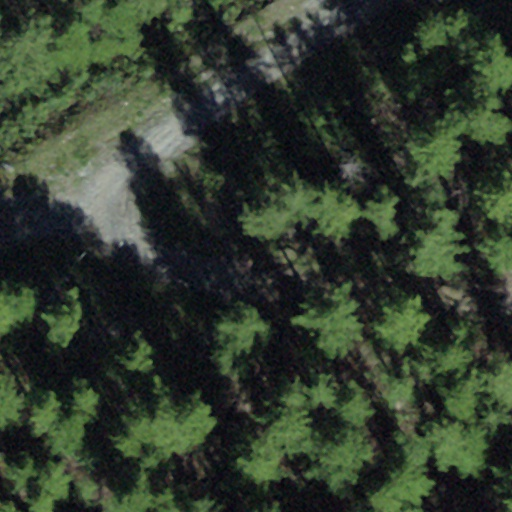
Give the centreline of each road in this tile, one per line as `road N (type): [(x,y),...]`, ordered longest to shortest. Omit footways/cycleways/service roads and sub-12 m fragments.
road 1 (track): [(115,215),(205,264),(511,204)]
road 2 (track): [(380,0),(165,113),(101,136),(115,215)]
road 3 (track): [(115,215),(0,266)]
